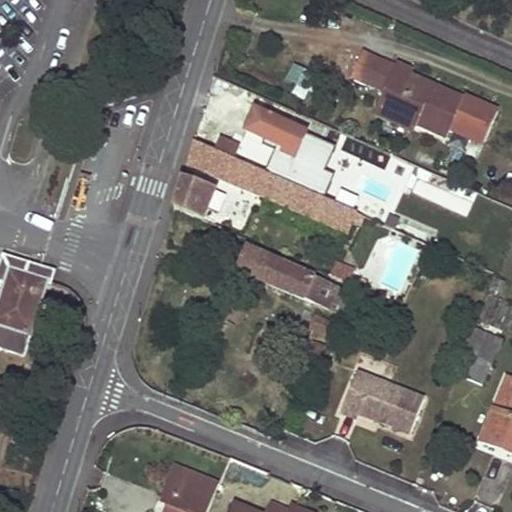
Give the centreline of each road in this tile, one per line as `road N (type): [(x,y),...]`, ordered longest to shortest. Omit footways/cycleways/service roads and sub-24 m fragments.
road 1 (unclassified): [(92,386),(213,0)]
road 2 (residential): [(92,386),(408,511)]
road 3 (unclassified): [(53,511),(92,386)]
road 4 (residential): [(511,49),(401,0)]
